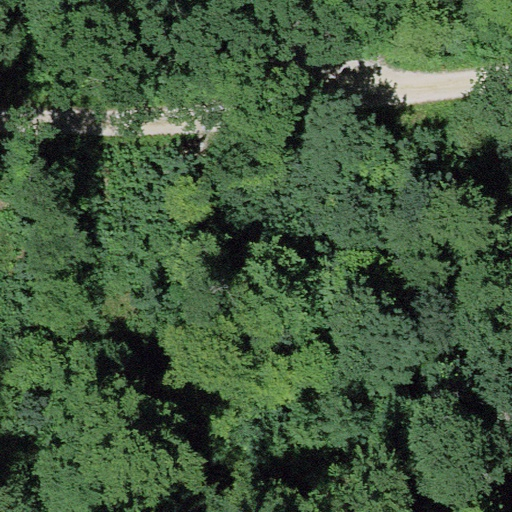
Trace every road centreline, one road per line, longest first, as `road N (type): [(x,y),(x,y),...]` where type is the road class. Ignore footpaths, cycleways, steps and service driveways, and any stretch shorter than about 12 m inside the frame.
road 1 (track): [(511,75),(214,114),(0,116)]
road 2 (track): [(368,96),(277,0)]
